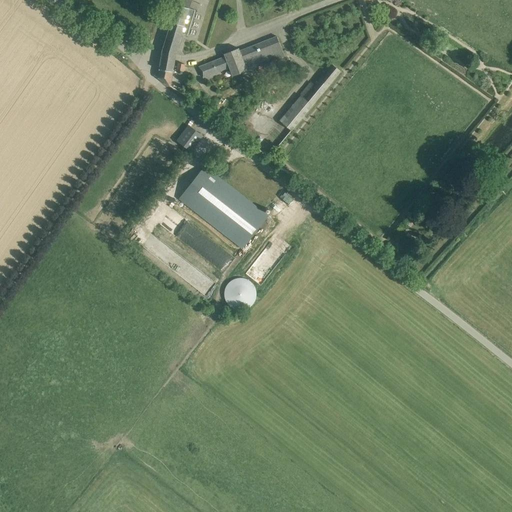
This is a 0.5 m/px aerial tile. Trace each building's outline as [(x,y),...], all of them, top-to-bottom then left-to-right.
[(178,0),(163,51),(176,54),(182,33),(187,35),(190,24),(194,10),(190,9),(192,0),(191,0),(178,0)] [(233,75),(285,56),(277,36),(240,51),(239,48),(225,54),(225,56),(200,66),(204,77),(229,67),(233,75)] [(175,58),(176,54),(163,51),(162,52),(162,55),(161,58),(159,77),(171,85),(172,81),(173,69),(175,61),(175,58)] [(278,122),(291,132),(342,71),(332,63),(315,85),(311,82),(278,122)] [(203,136),(189,125),(177,140),(192,151),(203,136)] [(243,248),(262,224),(268,216),(205,166),(180,199),(243,248)] [(235,310),(258,298),(247,276),(224,287),(235,310)]
